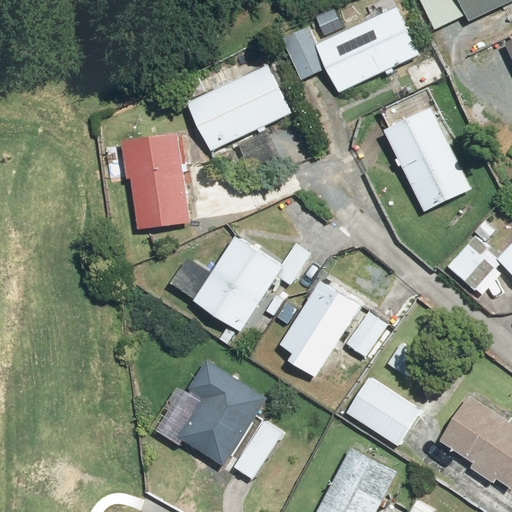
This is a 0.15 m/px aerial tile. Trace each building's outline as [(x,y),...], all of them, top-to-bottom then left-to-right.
[(511,0),(459,0),(471,23),(511,3),(511,0)] [(330,70),(340,93),(419,55),(398,10),(319,48),(309,28),(282,41),(302,83),(330,70)] [(315,158),(295,115),(264,48),(182,87),(213,153),(237,142),(257,185),(315,158)] [(393,130),(387,133),(428,213),(473,190),(423,93),(384,113),(393,130)] [(194,222),(181,133),(128,141),(140,230),(194,222)] [(477,292),(499,269),(485,256),(494,247),(479,233),(449,265),(477,292)] [(278,274),(285,264),(239,235),(215,273),(203,265),(186,293),(244,329),(278,274)] [(511,243),(498,258),(511,270),(511,243)] [(285,264),(278,274),(293,284),(312,253),(297,244),(285,264)] [(362,304),(324,280),(284,343),(297,351),(292,359),(317,375),(362,304)] [(368,356),(392,323),(373,309),(349,342),(368,356)] [(424,354),(405,341),(390,363),(409,376),(424,354)] [(225,465),(270,398),(209,358),(188,390),(181,385),(154,426),(184,446),(187,440),(225,465)] [(373,376),(350,412),(400,444),(422,409),(373,376)] [(497,484),(500,480),(510,487),(511,483),(511,417),(474,391),(441,440),(475,463),(472,467),(497,484)] [(286,430),(268,418),(237,465),(255,477),(286,430)] [(376,511),(398,473),(353,448),(317,511),(376,511)]
